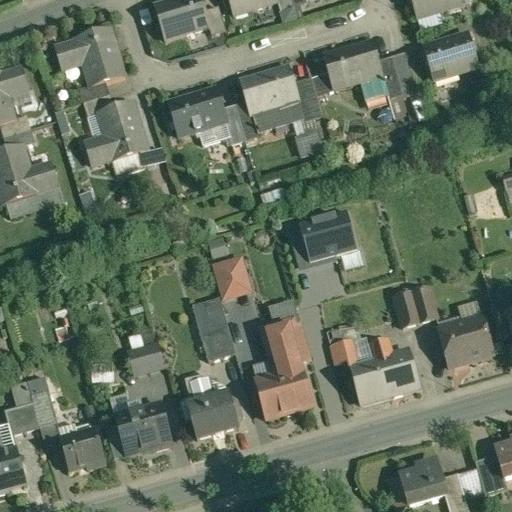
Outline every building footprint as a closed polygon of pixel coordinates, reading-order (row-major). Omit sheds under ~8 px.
[(200,0),(183,0),(155,9),(165,44),(209,30),(210,30),(205,14),(200,0)] [(228,0),(234,19),(278,6),(279,5),(277,0),(228,0)] [(290,0),(277,0),(279,5),(278,6),(281,14),(294,10),(290,0)] [(290,0),(294,10),(308,5),(305,0),(290,0)] [(410,0),(417,22),(462,9),(459,0),(410,0)] [(219,10),(205,14),(210,30),(209,30),(212,39),(226,34),(219,10)] [(111,32),(76,43),(77,45),(56,51),(62,72),(83,65),(90,90),(91,91),(106,87),(126,81),(111,32)] [(467,36),(423,50),(434,84),(478,71),(467,36)] [(378,64),(372,45),(324,59),(329,76),(334,94),(383,79),(378,64)] [(404,57),(391,61),(399,88),(413,84),(404,57)] [(391,61),(378,64),(383,79),(387,92),(399,88),(391,61)] [(288,69),(240,85),(246,105),(255,135),(304,120),(299,104),(294,87),(288,69)] [(1,76),(0,76),(0,129),(16,125),(15,123),(8,99),(29,92),(22,72),(2,78),(1,76)] [(317,99),(334,94),(329,76),(311,82),(317,99)] [(311,82),(294,87),(299,104),(304,120),(305,124),(323,119),(317,99),(311,82)] [(106,87),(91,91),(90,90),(79,93),(84,107),(110,99),(106,87)] [(216,91),(167,106),(178,141),(227,126),(223,113),(216,91)] [(110,99),(84,107),(88,122),(99,118),(99,117),(114,112),(110,99)] [(236,109),(247,144),(257,140),(255,135),(246,105),(236,109)] [(114,112),(99,117),(99,118),(107,143),(86,149),(92,170),(113,163),(114,165),(148,155),(133,106),(114,112)] [(234,148),(247,144),(236,109),(223,113),(227,126),(234,148)] [(16,125),(0,129),(4,142),(31,134),(27,120),(15,123),(16,125)] [(31,134),(4,142),(8,155),(23,150),(24,151),(35,147),(31,134)] [(8,155),(0,156),(0,197),(4,209),(38,199),(38,196),(59,190),(52,169),(31,176),(24,151),(23,150),(8,155)] [(511,177),(502,180),(506,194),(511,192),(511,177)] [(106,186),(109,203),(133,200),(131,182),(106,186)] [(347,215),(299,228),(306,253),(318,250),(322,264),(358,254),(347,215)] [(223,242),(209,246),(213,262),(228,258),(223,242)] [(252,296),(242,261),(214,269),(224,304),(252,296)] [(429,291),(412,296),(420,327),(438,322),(429,291)] [(412,296),(394,301),(403,332),(420,327),(412,296)] [(220,303),(194,311),(209,365),(236,357),(220,303)] [(293,305),(268,312),(273,328),(297,321),(293,305)] [(483,322),(439,334),(449,371),(493,359),(483,322)] [(292,325),(263,334),(273,368),(277,367),(280,378),(301,372),(299,365),(302,361),(311,359),(302,327),(293,329),(292,325)] [(409,354),(394,358),(390,343),(369,349),(373,364),(350,371),(360,407),(420,390),(409,354)] [(353,344),(331,349),(336,369),(358,362),(353,344)] [(158,348),(130,356),(136,379),(165,371),(158,348)] [(280,378),(256,385),(267,424),(313,411),(302,372),(301,372),(280,378)] [(49,394),(31,399),(33,407),(40,432),(58,427),(49,394)] [(230,399),(193,409),(197,421),(192,422),(198,443),(239,431),(230,399)] [(33,407),(5,415),(12,440),(40,432),(33,407)] [(162,408),(115,421),(126,460),(152,453),(153,455),(173,450),(162,408)] [(96,433),(61,443),(70,475),(87,470),(88,474),(106,469),(96,433)] [(511,447),(496,452),(498,460),(504,483),(506,483),(506,482),(511,480),(511,447)] [(17,453),(2,457),(0,451),(0,498),(9,496),(8,493),(27,488),(17,453)] [(498,460),(475,466),(485,500),(502,496),(499,485),(504,483),(498,460)] [(438,469),(401,480),(401,479),(400,479),(409,511),(410,511),(410,510),(445,500),(448,499),(443,483),(439,468),(438,469)] [(467,511),(458,478),(443,483),(448,499),(445,500),(448,511),(467,511)]
